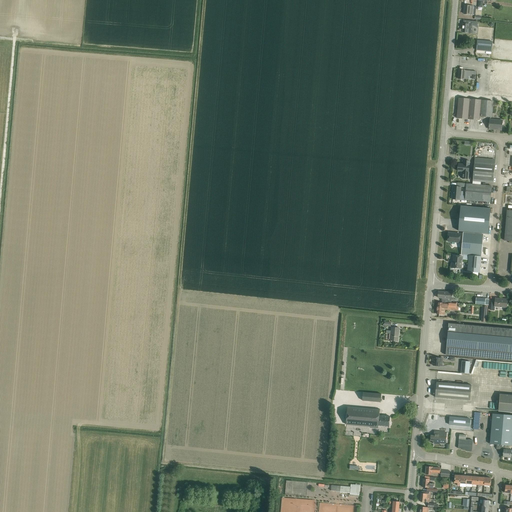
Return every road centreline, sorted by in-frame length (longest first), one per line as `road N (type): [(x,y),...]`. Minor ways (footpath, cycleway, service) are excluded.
road 1 (track): [(0,202),(15,29)]
road 2 (tertiary): [(419,453),(430,284)]
road 3 (tertiary): [(430,284),(443,132)]
road 4 (unclassified): [(490,289),(502,138)]
road 5 (tertiary): [(443,132),(455,0)]
